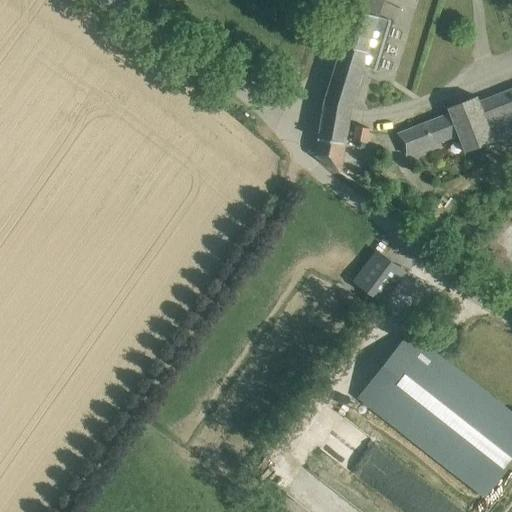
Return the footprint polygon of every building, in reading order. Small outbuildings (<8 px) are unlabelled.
[(356,0),(325,101),(352,109),(365,66),(374,69),(381,47),(388,20),(379,17),(384,0),(382,0),(356,0)] [(465,151),(511,133),(511,88),(479,101),(478,97),(449,107),(451,112),(399,132),(407,154),(459,134),(465,151)] [(351,116),(352,109),(325,101),(325,104),(324,111),(323,117),(317,154),(342,169),(344,162),(347,139),(350,121),(351,116)] [(354,140),(368,142),(370,128),(357,126),(354,140)] [(406,272),(378,251),(377,250),(354,281),(383,302),(406,272)] [(485,497),(511,462),(511,411),(411,332),(359,398),(485,497)]
